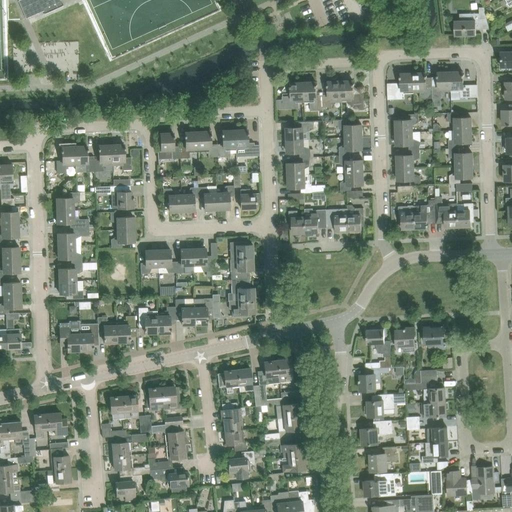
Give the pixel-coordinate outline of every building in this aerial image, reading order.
[(62,5),(60,0),(19,0),(18,0),(26,19),(44,11),(44,13),(44,14),(63,5),(62,5)] [(479,7),(479,19),(480,29),(489,29),(487,19),(484,7),(479,7)] [(470,21),(470,14),(460,14),(460,21),(454,21),(455,36),(476,35),(476,21),(470,21)] [(67,70),(67,40),(36,40),(36,59),(51,59),(51,70),(67,70)] [(501,67),(511,66),(511,51),(501,52),(501,67)] [(463,71),(450,72),(451,92),(461,91),(461,97),(470,97),(470,85),(463,85),(463,71)] [(426,72),(413,73),(414,93),(424,92),(424,98),(433,98),(432,86),(426,86),(426,72)] [(438,86),(432,86),(433,98),(442,98),(441,92),(451,92),(450,72),(438,72),(438,86)] [(395,99),(405,99),(404,93),(414,93),(413,73),(401,73),(401,87),(395,87),(395,99)] [(353,80),(341,81),(341,101),(347,101),(347,102),(349,104),(351,104),(351,106),(359,106),(359,110),(364,109),(364,94),(354,94),(353,80)] [(329,95),(323,95),(323,107),(332,107),(332,101),(341,101),(341,81),(328,81),(329,95)] [(291,96),(285,96),(281,96),(281,105),(286,105),(286,109),(299,108),(298,102),(304,102),(304,82),(291,82),(291,96)] [(316,82),(304,82),(304,102),(310,102),(310,110),(323,109),(322,107),(323,107),(323,95),(316,95),(316,82)] [(503,124),(511,124),(511,109),(502,110),(503,124)] [(458,112),(448,113),(448,121),(455,124),(455,130),(471,130),(471,117),(458,118),(458,112)] [(395,120),(396,132),(412,132),(412,126),(419,122),(418,114),(408,114),(408,120),(395,120)] [(349,120),(338,120),(339,128),(345,131),(346,137),(362,137),(362,124),(349,125),(349,120)] [(286,127),(287,140),(303,140),(303,133),(310,130),(309,122),(299,122),(299,127),(286,127)] [(247,129),(235,130),(236,150),(241,149),(241,155),(259,155),(259,145),(254,145),(254,143),(248,143),(247,129)] [(223,144),(217,144),(217,156),(230,156),(230,150),(236,150),(235,130),(222,130),(223,144)] [(448,140),(449,148),(459,148),(459,143),(472,142),(471,130),(455,130),(455,137),(448,140)] [(186,146),(180,146),(180,158),(189,158),(189,152),(199,151),(198,131),(185,132),(186,146)] [(210,131),(198,131),(199,151),(208,151),(208,157),(217,156),(217,144),(211,145),(210,131)] [(419,132),(412,132),(396,132),(396,145),(409,145),(409,150),(420,149),(419,132)] [(160,133),(161,151),(157,151),(157,159),(180,158),(180,146),(174,146),(173,133),(160,133)] [(339,147),(339,155),(350,155),(350,150),(363,149),(362,137),(346,137),(346,144),(339,147)] [(303,140),(287,140),(287,153),(300,152),(300,157),(311,157),(310,149),(303,146),(303,140)] [(124,144),(112,145),(113,164),(122,164),(122,170),(131,170),(131,157),(125,158),(124,144)] [(100,159),(94,159),(94,171),(103,171),(103,165),(113,164),(112,145),(99,145),(100,159)] [(57,173),(66,172),(66,166),(76,166),(75,146),(62,147),(63,160),(57,161),(57,173)] [(87,146),(75,146),(76,166),(85,166),(85,172),(94,171),(94,159),(88,159),(87,146)] [(459,148),(449,148),(449,156),(456,159),(456,166),(472,165),(472,153),(459,153),(459,148)] [(397,155),(397,168),(413,167),(413,161),(420,158),(420,149),(409,150),(409,155),(397,155)] [(350,155),(339,155),(340,163),(347,166),(347,173),(363,172),(363,160),(350,160),(350,155)] [(288,163),(288,175),(304,175),(304,169),(311,165),(311,157),(300,157),(300,162),(288,163)] [(6,164),(0,165),(1,182),(14,182),(13,164),(12,164),(12,162),(5,162),(6,164)] [(472,165),(456,166),(456,172),(449,175),(450,184),(457,183),(457,184),(460,184),(460,178),(473,178),(472,165)] [(413,167),(397,168),(397,180),(410,180),(410,186),(414,185),(421,185),(421,176),(414,174),(413,167)] [(363,172),(347,173),(347,179),(340,182),(341,191),(347,190),(347,191),(351,191),(351,185),(364,185),(363,172)] [(304,175),(288,175),(289,188),(301,188),(301,193),(304,193),(312,192),(312,184),(305,181),(304,175)] [(472,183),(460,184),(457,184),(457,191),(473,191),(472,183)] [(223,193),(216,193),(217,210),(230,209),(229,196),(234,196),(234,187),(234,185),(226,186),(223,193)] [(114,186),(94,186),(95,193),(109,192),(109,193),(112,193),(112,208),(120,208),(133,207),(133,197),(131,197),(131,191),(128,192),(127,186),(120,186),(114,186)] [(187,195),(181,195),(182,211),(194,211),(194,198),(199,198),(198,187),(190,187),(187,195)] [(207,187),(198,187),(199,198),(204,198),(205,210),(217,210),(216,193),(210,193),(207,187)] [(175,195),(171,188),(163,189),(163,200),(169,199),(169,212),(182,211),(181,195),(175,195)] [(250,189),(240,189),(240,194),(240,198),(241,208),(256,208),(256,203),(261,202),(260,191),(260,193),(250,194),(250,189)] [(57,198),(57,211),(74,210),(73,204),(80,200),(80,192),(69,192),(70,198),(57,198)] [(435,196),(435,199),(436,220),(445,220),(445,227),(458,227),(457,210),(457,204),(442,205),(442,196),(440,196),(436,196),(435,196)] [(429,205),(414,206),(415,228),(428,228),(427,221),(436,220),(435,199),(429,200),(429,205)] [(465,210),(457,210),(458,227),(471,226),(470,219),(474,219),(473,217),(473,209),(473,203),(465,204),(465,210)] [(348,208),(348,215),(349,231),(361,231),(361,223),(364,223),(364,208),(355,208),(352,204),(348,204),(348,208)] [(0,206),(0,224),(2,225),(19,224),(18,212),(6,212),(6,207),(0,206)] [(414,206),(407,206),(398,206),(399,222),(402,222),(402,229),(415,228),(414,206)] [(348,215),(348,208),(326,209),(327,225),(336,224),(336,232),(349,231),(348,215)] [(312,216),(305,216),(306,233),(318,232),(318,225),(327,225),(326,209),(312,210),(312,216)] [(74,210),(57,211),(58,223),(70,223),(70,227),(89,227),(89,219),(80,219),(74,216),(74,210)] [(298,217),(298,210),(289,211),(290,226),(293,226),(293,233),(306,233),(305,216),(298,217)] [(121,212),(110,212),(111,220),(118,223),(118,230),(134,229),(134,217),(121,217),(121,212)] [(2,231),(0,232),(0,242),(7,242),(7,237),(19,237),(19,224),(2,225),(2,231)] [(58,233),(58,246),(75,245),(74,239),(81,236),(81,235),(89,235),(89,231),(89,227),(70,227),(71,233),(58,233)] [(111,239),(111,248),(122,247),(122,242),(134,242),(134,229),(118,230),(118,236),(111,239)] [(7,242),(0,242),(0,252),(3,254),(3,260),(20,259),(19,247),(7,247),(7,242)] [(230,242),(230,251),(230,258),(253,257),(253,245),(245,245),(245,242),(230,242)] [(75,245),(58,246),(59,258),(71,257),(72,263),(82,263),(82,254),(75,251),(75,245)] [(181,262),(176,262),(176,272),(184,272),(187,265),(193,265),(193,248),(180,249),(181,262)] [(205,248),(193,248),(193,265),(200,265),(203,271),(211,271),(211,260),(206,261),(205,248)] [(170,249),(158,250),(158,266),(164,266),(168,273),(176,272),(176,262),(171,262),(170,249)] [(140,263),(141,274),(149,273),(152,266),(158,266),(158,250),(145,250),(145,263),(140,263)] [(253,257),(230,258),(231,280),(246,279),(249,279),(249,270),(253,270),(253,257)] [(0,268),(0,277),(8,277),(8,272),(20,272),(20,259),(3,260),(4,266),(0,268)] [(59,269),(60,281),(76,281),(76,274),(82,271),(82,263),(72,263),(72,268),(59,269)] [(8,277),(0,277),(0,287),(4,289),(5,295),(21,295),(21,282),(8,283),(8,277)] [(246,279),(231,280),(232,294),(238,293),(238,301),(254,300),(254,288),(247,288),(246,279)] [(76,281),(60,281),(60,294),(73,294),(73,299),(83,298),(83,292),(76,289),(76,281)] [(0,313),(9,313),(9,308),(21,307),(21,295),(5,295),(5,302),(0,303),(0,313)] [(212,298),(194,299),(194,305),(194,325),(207,324),(207,311),(213,310),(213,302),(212,298)] [(175,299),(175,307),(176,311),(182,311),(182,325),(194,325),(194,305),(184,305),(184,299),(175,299)] [(229,308),(232,308),(232,317),(248,316),(248,313),(255,313),(254,300),(238,301),(229,301),(229,308)] [(158,333),(157,313),(157,311),(148,311),(147,307),(138,308),(139,320),(145,320),(145,333),(158,333)] [(167,313),(157,313),(158,333),(170,333),(170,319),(176,319),(176,311),(175,307),(167,307),(167,313)] [(126,322),(116,322),(117,342),(130,342),(129,339),(130,339),(130,337),(136,336),(136,327),(135,327),(135,316),(126,316),(126,322)] [(98,317),(98,324),(98,329),(104,329),(105,343),(117,342),(116,322),(107,323),(107,317),(98,317)] [(7,329),(7,334),(8,348),(21,348),(21,347),(21,343),(20,333),(20,328),(14,328),(13,319),(6,319),(7,329)] [(69,322),(61,322),(61,338),(67,338),(68,351),(80,351),(80,331),(79,320),(69,321),(69,322)] [(87,331),(80,331),(80,351),(93,350),(92,337),(99,337),(98,329),(98,324),(87,325),(87,331)] [(430,327),(424,327),(425,343),(429,343),(429,348),(436,347),(436,343),(443,342),(443,337),(445,336),(444,332),(443,331),(442,328),(430,328),(430,327)] [(396,339),(396,340),(397,345),(403,345),(403,351),(415,351),(414,328),(404,328),(404,330),(396,330),(396,339)] [(367,344),(377,343),(380,352),(379,353),(385,353),(385,356),(391,355),(390,341),(384,341),(384,329),(366,330),(367,344)] [(379,360),(380,367),(389,367),(392,367),(391,355),(385,356),(385,360),(379,360)] [(290,359),(277,360),(279,378),(280,382),(292,381),(290,359)] [(264,361),(265,371),(266,377),(267,384),(280,382),(279,378),(277,360),(264,361)] [(360,391),(370,390),(376,390),(375,382),(380,381),(380,373),(389,372),(389,367),(380,367),(365,368),(365,374),(358,375),(359,382),(360,382),(360,391)] [(237,369),(239,385),(239,392),(252,390),(251,384),(252,384),(251,378),(250,368),(237,369)] [(227,393),(233,393),(232,385),(239,385),(237,369),(224,371),(224,373),(218,374),(220,387),(226,386),(227,393)] [(437,382),(437,376),(421,376),(421,370),(416,370),(415,372),(415,379),(404,380),(405,383),(428,382),(437,382)] [(163,402),(163,408),(163,410),(180,409),(179,387),(174,387),(174,386),(161,387),(163,402)] [(149,392),(146,392),(147,405),(148,408),(150,407),(151,411),(157,410),(157,408),(163,408),(163,402),(161,387),(149,388),(149,392)] [(425,402),(423,402),(446,401),(445,387),(430,388),(431,390),(424,390),(425,402)] [(368,416),(378,416),(385,415),(384,409),(395,408),(394,394),(385,394),(375,395),(380,395),(380,400),(367,401),(368,416)] [(136,395),(123,396),(125,419),(138,418),(137,411),(136,395)] [(112,420),(118,419),(125,419),(123,396),(110,397),(112,420)] [(446,401),(423,402),(424,417),(446,415),(446,401)] [(276,406),(277,412),(277,418),(300,416),(299,403),(283,405),(276,406)] [(223,419),(222,419),(223,419),(225,432),(243,430),(242,425),(241,417),(245,414),(244,407),(237,407),(237,408),(222,410),(223,419)] [(60,412),(47,413),(48,429),(55,428),(55,435),(67,434),(66,425),(61,425),(60,412)] [(34,415),(35,425),(35,431),(36,431),(36,437),(42,437),(42,429),(48,429),(47,413),(34,415)] [(300,416),(277,418),(279,431),(285,431),(301,429),(300,416)] [(362,444),(372,444),(378,443),(378,435),(392,434),(391,420),(374,421),(374,428),(361,428),(362,444)] [(20,422),(7,423),(9,438),(15,438),(15,445),(22,444),(21,438),(20,422)] [(0,449),(0,453),(4,453),(10,452),(9,438),(7,423),(0,423),(0,449)] [(151,426),(152,432),(163,431),(165,433),(167,446),(188,444),(187,444),(186,437),(183,437),(182,432),(183,432),(183,431),(178,432),(177,423),(165,425),(151,426)] [(447,427),(427,428),(428,442),(448,441),(447,427)] [(243,430),(225,432),(226,444),(233,444),(234,444),(234,451),(247,449),(246,444),(244,442),(243,434),(243,430)] [(111,456),(111,457),(131,455),(130,442),(147,441),(146,434),(126,435),(117,436),(118,443),(112,444),(113,444),(113,450),(112,450),(112,456),(111,456)] [(448,441),(428,442),(426,442),(426,456),(422,456),(423,463),(438,462),(438,456),(449,455),(448,441)] [(289,458),(304,456),(303,443),(287,445),(280,446),(281,452),(282,452),(283,458),(289,458)] [(149,459),(149,464),(150,470),(173,468),(172,458),(186,457),(186,456),(185,457),(185,451),(188,451),(187,444),(188,444),(167,446),(168,460),(164,461),(164,462),(155,463),(155,458),(149,459)] [(371,470),(381,470),(387,469),(386,462),(398,461),(397,446),(383,447),(383,454),(370,455),(371,470)] [(47,470),(70,469),(69,456),(63,456),(62,448),(50,449),(52,466),(52,470),(47,470)] [(242,458),(228,459),(229,463),(228,463),(228,465),(229,465),(230,471),(230,472),(236,472),(236,478),(248,477),(247,470),(250,470),(249,464),(255,464),(254,451),(241,452),(242,458)] [(131,455),(111,457),(112,457),(113,463),(114,463),(115,469),(114,469),(114,470),(126,468),(127,476),(129,476),(141,474),(150,473),(150,470),(149,464),(144,464),(144,466),(132,467),(132,460),(131,455)] [(10,465),(0,466),(0,478),(12,478),(11,472),(18,471),(18,462),(32,461),(32,456),(10,458),(10,465)] [(304,456),(289,458),(289,464),(282,465),(283,471),(290,470),(290,471),(305,469),(304,456)] [(420,462),(410,463),(410,471),(421,471),(420,462)] [(472,478),(472,479),(473,488),(478,488),(479,494),(494,493),(494,492),(494,488),(493,467),(477,468),(478,478),(472,478)] [(173,468),(150,470),(150,473),(151,478),(157,478),(157,479),(160,479),(161,480),(167,480),(168,487),(171,487),(172,492),(187,490),(186,485),(188,485),(190,484),(189,477),(188,477),(188,475),(187,475),(187,472),(173,474),(173,468)] [(36,490),(35,491),(35,493),(59,491),(58,483),(71,482),(70,469),(47,470),(48,475),(52,474),(53,483),(39,484),(40,487),(35,487),(36,490)] [(447,471),(448,481),(448,492),(466,492),(466,494),(473,494),(473,488),(472,479),(466,480),(466,478),(460,478),(460,471),(447,471)] [(365,495),(375,494),(380,494),(380,487),(394,486),(393,473),(380,474),(381,480),(364,481),(365,495)] [(129,476),(129,482),(116,483),(116,486),(115,486),(116,488),(117,488),(117,495),(125,495),(126,501),(135,500),(134,494),(137,494),(137,487),(139,487),(139,483),(142,483),(141,474),(129,476)] [(508,485),(502,485),(502,487),(502,492),(503,507),(511,506),(511,477),(508,478),(508,485)] [(12,478),(0,478),(0,492),(13,491),(20,490),(19,484),(12,485),(12,478)] [(270,495),(271,499),(272,507),(277,507),(277,511),(290,511),(289,499),(288,491),(279,492),(279,494),(270,495)] [(299,498),(289,499),(290,511),(303,511),(302,504),(308,503),(307,491),(298,492),(299,498)] [(416,498),(412,499),(412,511),(433,511),(434,511),(433,494),(416,495),(416,498)] [(222,511),(234,511),(234,502),(233,502),(233,499),(224,500),(222,511)] [(263,506),(253,507),(253,511),(267,511),(272,511),(272,507),(271,499),(262,500),(263,506)] [(412,511),(412,499),(400,499),(400,504),(400,506),(406,505),(406,511),(412,511)] [(245,500),(234,502),(234,511),(253,511),(253,507),(246,508),(245,500)]
